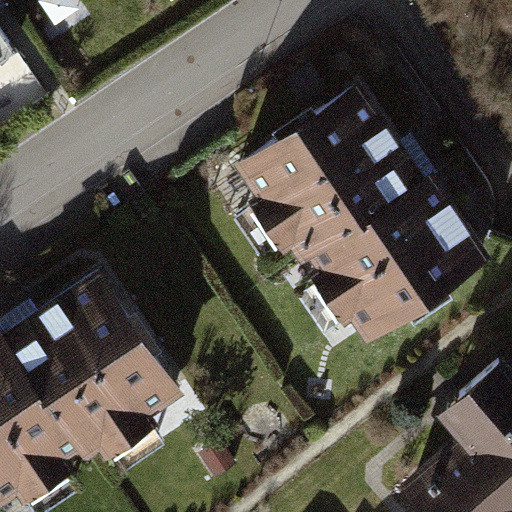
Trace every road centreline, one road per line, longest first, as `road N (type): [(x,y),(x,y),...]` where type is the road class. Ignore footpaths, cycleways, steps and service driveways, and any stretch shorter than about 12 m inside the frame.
road 1 (unknown): [(118,107),(235,286),(294,355),(325,353),(460,280),(505,235),(511,214)]
road 2 (residential): [(0,184),(280,0)]
road 3 (unknown): [(511,206),(508,174),(478,108),(411,0)]
